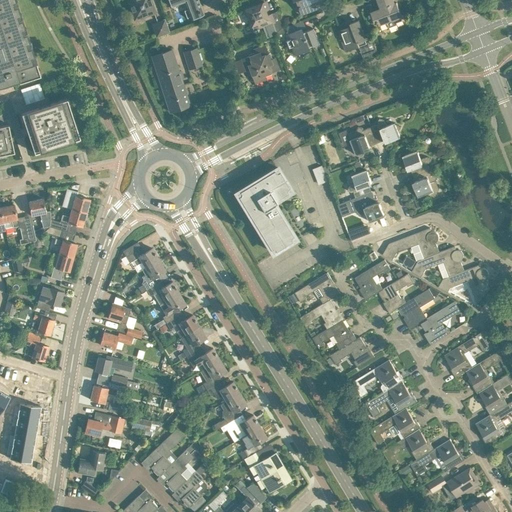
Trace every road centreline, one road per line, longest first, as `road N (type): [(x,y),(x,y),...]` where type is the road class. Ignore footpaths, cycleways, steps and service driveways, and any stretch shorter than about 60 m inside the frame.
road 1 (tertiary): [(362,511),(177,206)]
road 2 (tertiary): [(479,32),(457,53),(185,167)]
road 3 (tertiary): [(189,176),(486,51)]
road 4 (residential): [(168,231),(320,484)]
road 5 (residential): [(69,381),(79,313),(103,245),(141,196)]
road 6 (tertiary): [(153,159),(79,0)]
road 7 (residential): [(507,510),(415,361)]
road 8 (residential): [(47,511),(69,381)]
road 9 (residential): [(415,361),(377,334),(335,270)]
road 10 (residential): [(511,272),(438,221),(408,224)]
